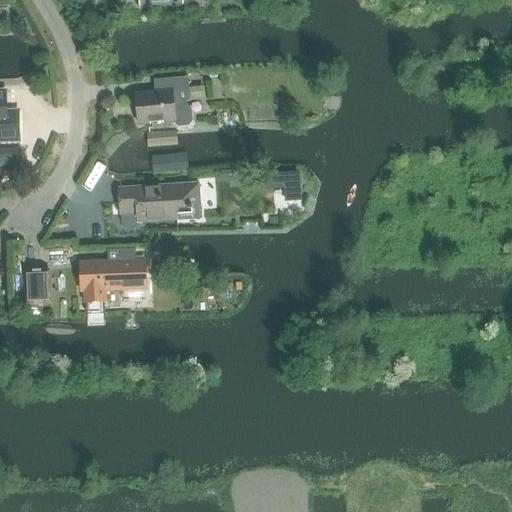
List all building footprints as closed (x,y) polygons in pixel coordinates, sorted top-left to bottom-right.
[(89,6),(80,10),(85,22),(94,18),(89,6)] [(203,89),(189,90),(188,78),(154,81),(155,94),(135,96),(138,125),(175,121),(175,124),(179,127),(188,126),(191,122),(190,110),(187,107),(186,102),(190,102),(190,100),(204,99),(203,89)] [(0,139),(19,139),(19,137),(19,123),(7,123),(6,94),(0,93),(0,139)] [(0,167),(20,167),(20,149),(0,149),(0,167)] [(302,200),(301,172),(272,173),(273,189),(286,188),(286,201),(302,200)] [(202,222),(200,184),(119,189),(120,220),(122,220),(123,228),(131,232),(138,228),(138,225),(202,222)] [(151,263),(188,262),(188,247),(151,249),(151,263)] [(108,262),(81,263),(82,293),(83,293),(84,303),(107,302),(107,292),(146,291),(145,260),(135,261),(135,250),(108,251),(108,262)] [(50,273),(41,273),(24,274),(25,303),(42,303),(51,303),(50,273)] [(215,281),(202,282),(203,294),(215,294),(215,281)]
